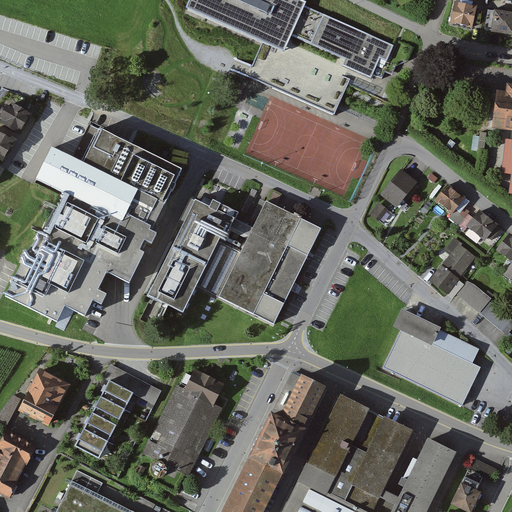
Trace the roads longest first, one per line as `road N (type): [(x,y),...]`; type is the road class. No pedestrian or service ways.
road 1 (residential): [(350,225),(0,65)]
road 2 (residential): [(293,348),(122,353),(0,326)]
road 3 (residential): [(511,226),(408,144),(392,143),(350,225)]
road 4 (residential): [(511,446),(293,348)]
road 5 (residential): [(511,370),(350,225)]
road 6 (residential): [(293,348),(207,511)]
road 7 (residential): [(350,225),(293,348)]
